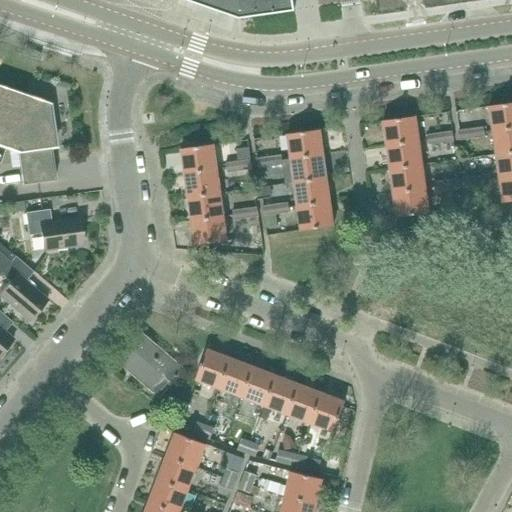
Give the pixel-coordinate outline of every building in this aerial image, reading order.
[(186,0),(239,18),(294,11),(292,0),(186,0)] [(0,144),(17,151),(22,185),(55,180),(50,147),(55,146),(49,105),(0,87),(0,144)] [(493,130),(511,127),(511,103),(490,106),(493,130)] [(387,145),(419,141),(416,117),(383,121),(387,145)] [(484,131),(484,127),(459,130),(459,131),(471,130),(472,138),(485,136),(484,131)] [(496,154),(511,151),(511,127),(493,130),(496,154)] [(291,159),(324,154),(320,130),(288,134),(291,159)] [(460,140),(472,138),(471,130),(459,131),(460,140)] [(440,134),(452,132),(452,131),(428,135),(429,144),(441,142),(440,134)] [(440,134),(441,142),(453,140),(452,132),(440,134)] [(390,168),(423,164),(419,141),(387,145),(390,168)] [(185,174),(217,169),(214,145),(181,149),(185,174)] [(239,161),(251,160),(249,150),(238,152),(239,161)] [(499,177),(511,175),(511,151),(496,154),(499,177)] [(294,182),(327,178),(324,154),(291,159),(294,182)] [(281,155),(269,157),(270,166),(282,164),(281,155)] [(258,168),(270,166),(269,157),(257,159),(258,168)] [(239,171),(252,169),(251,160),(239,161),(238,161),(239,171)] [(239,171),(238,161),(226,163),(227,173),(239,171)] [(393,192),(426,187),(423,164),(390,168),(393,192)] [(188,197),(221,192),(217,169),(185,174),(188,197)] [(491,179),(490,174),(465,177),(466,186),(479,185),(478,177),(490,175),(491,179)] [(491,183),(491,179),(490,175),(478,177),(479,185),(491,183)] [(503,203),(511,201),(511,175),(499,177),(503,203)] [(298,206),(330,202),(327,178),(294,182),(298,206)] [(447,181),(448,189),(460,187),(459,178),(434,182),(435,183),(447,181)] [(436,191),(448,189),(447,181),(435,183),(436,191)] [(429,213),(426,187),(393,192),(397,218),(429,213)] [(191,221),(224,216),(221,192),(188,197),(191,221)] [(9,213),(25,210),(23,202),(7,204),(9,213)] [(276,205),(288,203),(288,202),(264,206),(265,215),(277,213),(276,205)] [(301,230),(334,226),(330,202),(298,206),(301,230)] [(276,205),(277,213),(289,211),(288,203),(276,205)] [(258,212),(258,206),(232,210),(233,211),(245,209),(246,218),(259,216),(258,212)] [(234,219),(246,218),(245,209),(233,211),(234,219)] [(79,218),(50,222),(49,210),(25,213),(28,236),(41,234),(43,251),(83,246),(79,218)] [(195,246),(228,241),(224,216),(191,221),(195,246)] [(263,256),(263,251),(262,239),(250,241),(249,255),(263,256)] [(15,257),(9,263),(0,255),(0,273),(0,274),(10,282),(0,293),(0,296),(29,322),(47,300),(25,281),(33,272),(15,257)] [(511,312),(407,275),(400,294),(393,292),(386,313),(511,358),(511,312)] [(0,354),(13,340),(0,328),(0,354)] [(151,343),(152,342),(142,333),(118,361),(119,362),(121,360),(129,367),(127,369),(139,379),(163,351),(162,351),(161,352),(151,343)] [(220,389),(231,358),(208,349),(201,365),(196,380),(220,389)] [(172,360),(173,359),(163,351),(139,379),(140,380),(142,378),(149,385),(148,387),(160,397),(184,369),(183,368),(182,369),(172,360)] [(242,397),(254,367),(231,358),(220,389),(242,397)] [(265,406),(277,376),(254,367),(242,397),(265,406)] [(288,415),(300,384),(277,376),(265,406),(288,415)] [(310,424),(322,393),(300,384),(288,415),(310,424)] [(333,432),(345,402),(322,393),(310,424),(333,432)] [(201,436),(205,425),(196,421),(192,433),(201,436)] [(205,425),(201,436),(211,439),(215,428),(205,425)] [(197,467),(206,444),(176,433),(167,456),(197,467)] [(246,453),(250,442),(242,438),(238,450),(246,453)] [(250,442),(246,453),(256,456),(260,445),(250,442)] [(287,464),(290,452),(280,450),(277,461),(287,464)] [(298,455),(298,454),(290,452),(287,464),(295,466),(298,455)] [(298,455),(295,466),(305,468),(308,456),(298,454),(298,455)] [(188,490),(197,467),(167,456),(158,479),(188,490)] [(319,471),(321,460),(310,457),(307,468),(319,471)] [(223,478),(235,482),(238,473),(227,469),(223,478)] [(243,480),(254,485),(257,476),(246,472),(246,473),(243,480)] [(323,479),(296,473),(291,472),(285,496),(317,504),(323,479)] [(231,491),(235,482),(223,478),(220,487),(231,491)] [(177,511),(180,511),(188,490),(158,479),(149,501),(177,511)] [(250,494),(254,485),(243,480),(239,490),(250,494)] [(314,511),(317,504),(285,496),(281,511),(314,511)] [(177,511),(149,501),(145,511),(177,511)] [(259,511),(234,503),(230,511),(259,511)]
